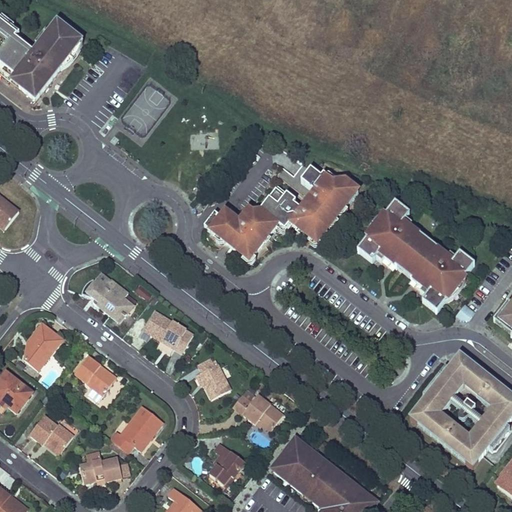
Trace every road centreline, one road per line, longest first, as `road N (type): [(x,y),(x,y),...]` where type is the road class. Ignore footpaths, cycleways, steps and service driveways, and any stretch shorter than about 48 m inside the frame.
road 1 (primary): [(418,474),(112,235)]
road 2 (residential): [(39,290),(179,397),(184,431),(124,511)]
road 3 (residential): [(249,288),(376,389),(399,388),(417,366),(417,346)]
road 4 (residential): [(417,346),(303,255),(281,257),(249,288)]
road 5 (residential): [(249,288),(190,249),(181,210),(144,185)]
